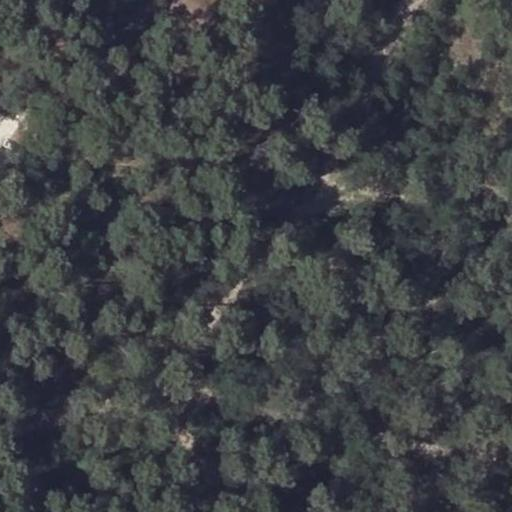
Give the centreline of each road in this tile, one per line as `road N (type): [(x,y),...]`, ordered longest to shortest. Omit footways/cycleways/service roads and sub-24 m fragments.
road 1 (track): [(0,436),(168,396),(180,363),(300,211),(370,180),(375,150),(359,111),(362,83),(411,0)]
road 2 (track): [(246,511),(178,433),(168,396),(262,407),(511,473)]
